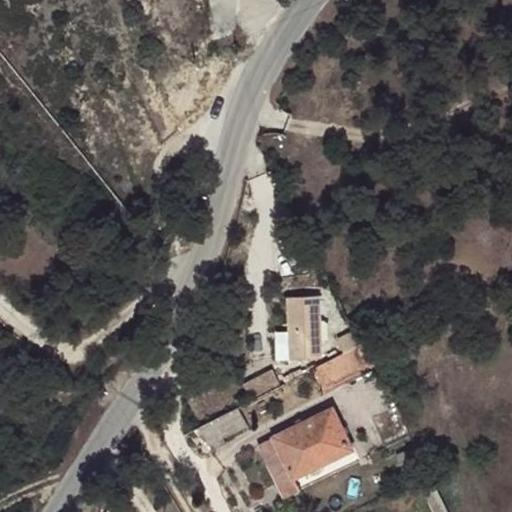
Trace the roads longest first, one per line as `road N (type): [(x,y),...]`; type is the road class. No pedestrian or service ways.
road 1 (unclassified): [(56,511),(191,266),(281,37)]
road 2 (unknown): [(191,266),(73,351),(50,346),(0,301)]
road 3 (unknown): [(253,108),(271,221),(261,340)]
